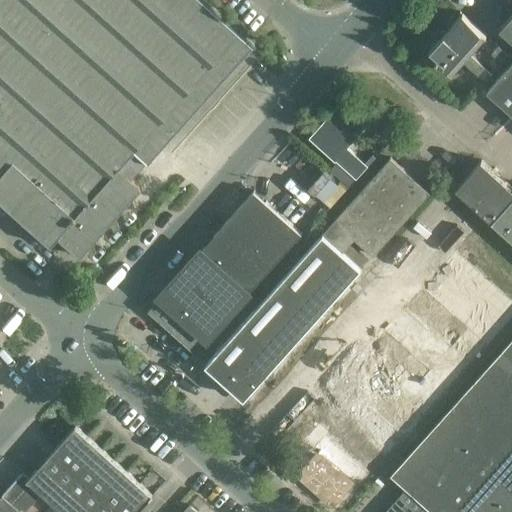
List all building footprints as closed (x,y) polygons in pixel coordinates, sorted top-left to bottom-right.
[(251,47),(198,0),(0,0),(0,203),(47,246),(55,237),(77,256),(138,188),(130,181),(251,47)] [(486,35),(462,13),(445,33),(469,53),(486,35)] [(511,14),(500,28),(511,38),(511,62),(486,91),(511,114),(511,14)] [(469,53),(445,33),(427,52),(451,73),(462,61),(485,82),(492,74),(469,53)] [(509,56),(499,46),(491,54),(502,63),(509,56)] [(342,120),(335,113),(312,138),(335,158),(338,161),(330,170),(349,186),(367,166),(346,146),(365,125),(350,111),(342,120)] [(378,251),(419,206),(430,194),(390,158),(380,171),(323,233),(343,251),(355,239),(374,256),(378,251)] [(511,188),(509,186),(482,162),(457,189),(492,221),(511,239),(511,188)] [(202,247),(148,308),(196,350),(250,289),(301,233),(253,190),(202,247)] [(351,281),(363,269),(323,233),(207,361),(246,396),(351,281)] [(389,454),(470,363),(471,364),(511,318),(511,300),(456,251),(422,288),(458,321),(442,338),(405,306),(357,362),(348,354),(324,380),(333,388),(325,398),(389,454)] [(385,511),(446,511),(511,438),(511,338),(391,474),(406,488),(385,511)] [(332,505),(353,482),(339,469),(348,458),(324,436),(328,432),(318,424),(305,439),(319,452),(306,466),(314,473),(306,482),(332,505)] [(0,496),(0,511),(23,511),(41,493),(52,503),(62,511),(137,511),(153,494),(75,425),(30,476),(24,471),(1,495),(0,496)] [(511,511),(511,438),(446,511),(511,511)]
